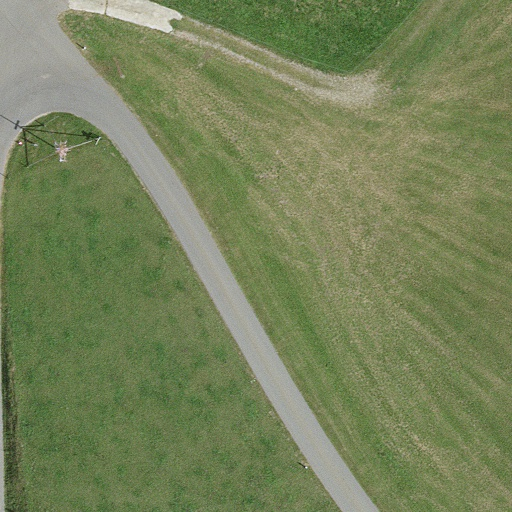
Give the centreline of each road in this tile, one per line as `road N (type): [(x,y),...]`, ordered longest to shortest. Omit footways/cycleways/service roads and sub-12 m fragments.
road 1 (track): [(457,0),(395,71),(358,97),(322,94),(125,8),(66,2),(32,16),(0,169)]
road 2 (track): [(16,0),(132,138),(366,511)]
